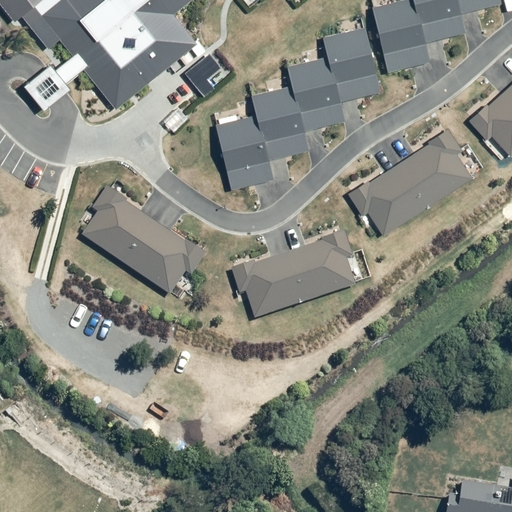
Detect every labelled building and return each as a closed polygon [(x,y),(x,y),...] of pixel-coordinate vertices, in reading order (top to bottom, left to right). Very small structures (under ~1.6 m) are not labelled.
[(36,0),(22,12),(50,50),(61,41),(74,57),(58,71),(54,67),(27,88),(45,113),(72,91),(68,86),(86,71),(122,109),(201,45),(177,17),(194,1),(193,0),(36,0)] [(405,0),(372,7),(389,73),(433,65),(429,45),(468,36),(463,17),(505,7),(503,0),(405,0)] [(217,125),(232,192),(276,183),(273,164),(312,154),(306,135),(347,124),(343,105),(384,94),(368,28),(325,37),(330,56),(288,66),(294,87),(253,95),(258,116),(217,125)] [(229,72),(209,49),(182,72),(202,96),(229,72)] [(511,81),(471,119),(488,139),(493,135),(511,154),(511,81)] [(451,127),(348,191),(363,215),(369,211),(385,235),(479,180),(462,154),(467,151),(451,127)] [(100,212),(85,235),(182,299),(210,252),(110,185),(94,207),(100,212)] [(349,229),(234,267),(241,292),(248,290),(257,318),(361,285),(351,261),(359,257),(349,229)] [(447,511),(511,511),(511,487),(462,481),(461,494),(451,491),(447,511)]
